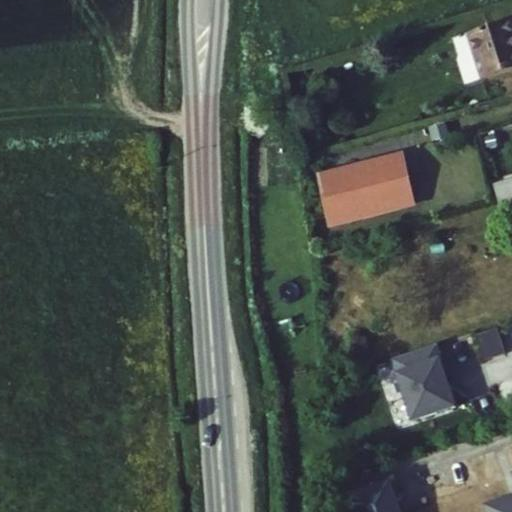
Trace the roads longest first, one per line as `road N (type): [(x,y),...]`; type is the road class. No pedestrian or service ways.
road 1 (tertiary): [(203,186),(224,511)]
road 2 (tertiary): [(203,186),(220,0)]
road 3 (tertiary): [(188,0),(203,186)]
